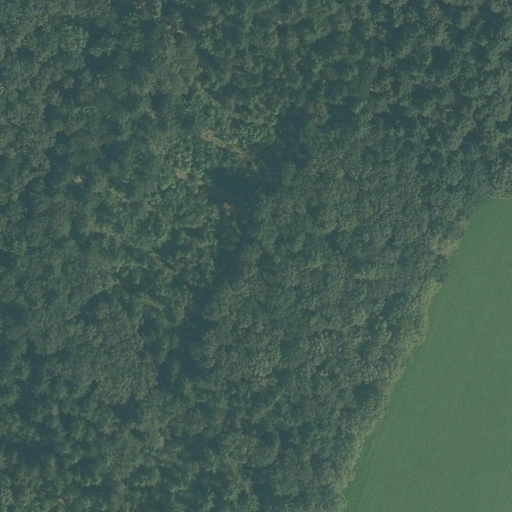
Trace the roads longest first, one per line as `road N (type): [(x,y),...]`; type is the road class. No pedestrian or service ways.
road 1 (track): [(316,90),(103,511)]
road 2 (track): [(146,16),(511,178)]
road 3 (track): [(0,337),(296,461),(300,470),(281,511)]
road 4 (track): [(146,16),(0,309)]
